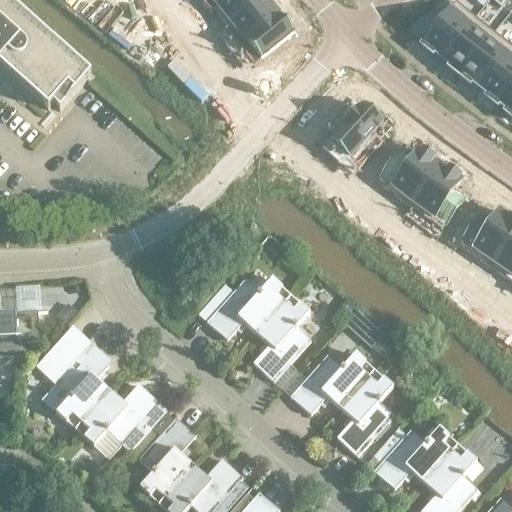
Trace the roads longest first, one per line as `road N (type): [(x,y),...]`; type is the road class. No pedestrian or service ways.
road 1 (residential): [(347,511),(131,316),(109,286),(102,253)]
road 2 (residential): [(102,253),(191,208),(347,35)]
road 3 (residential): [(511,170),(347,35)]
